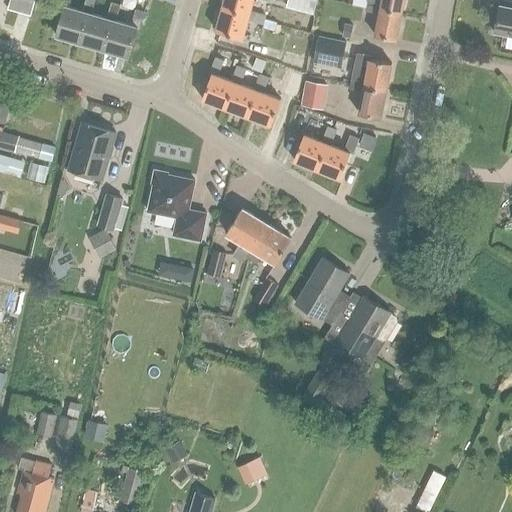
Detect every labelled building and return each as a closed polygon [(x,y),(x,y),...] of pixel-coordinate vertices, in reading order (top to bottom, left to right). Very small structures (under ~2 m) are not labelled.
[(35,0),(11,0),(9,10),(32,16),(35,0)] [(92,14),(96,0),(86,0),(83,12),(65,6),(56,36),(81,43),(90,13),(92,14)] [(250,15),(251,12),(254,0),(263,0),(270,2),(270,0),(225,0),(223,7),(250,15)] [(287,0),(286,8),(313,15),(317,0),(287,0)] [(402,13),(404,0),(368,0),(368,2),(382,4),(381,9),(402,13)] [(397,40),(402,13),(381,9),(382,4),(368,2),(366,11),(380,13),(375,36),(397,40)] [(116,21),(121,5),(112,3),(107,19),(92,14),(90,13),(81,43),(105,50),(114,20),(116,21)] [(511,7),(499,5),(494,32),(511,35),(511,7)] [(266,16),(251,12),(250,15),(223,7),(216,31),(243,39),(248,21),(264,25),(266,16)] [(140,29),(145,12),(136,10),(132,26),(116,21),(114,20),(105,50),(130,57),(138,29),(140,29)] [(277,22),(266,19),(263,29),(274,32),(277,22)] [(352,24),(345,22),(343,34),(349,36),(352,24)] [(340,69),(341,62),(345,42),(318,37),(313,63),(340,69)] [(286,49),(281,66),(306,72),(310,55),(286,49)] [(371,60),(372,56),(358,53),(352,80),(366,82),(365,87),(387,91),(392,64),(371,60)] [(226,109),(235,85),(231,83),(217,78),(224,60),(216,57),(209,76),(212,77),(203,100),(226,109)] [(265,61),(256,58),(252,68),(261,71),(265,61)] [(257,93),(254,92),(241,87),(240,87),(247,69),(238,65),(231,83),(235,85),(226,109),(248,117),(257,93)] [(280,102),(265,96),(263,95),(269,77),(260,74),(254,92),(257,93),(248,117),(271,126),(280,102)] [(365,87),(366,82),(352,80),(350,89),(364,91),(360,114),(381,118),(387,91),(365,87)] [(329,85),(306,81),(301,106),(325,110),(329,85)] [(0,122),(6,124),(13,97),(0,93),(0,122)] [(116,133),(84,123),(70,170),(102,180),(116,133)] [(331,145),(337,130),(328,127),(322,142),(305,135),(294,161),(317,170),(328,144),(331,145)] [(56,147),(0,131),(0,147),(52,163),(56,147)] [(360,144),(371,149),(375,138),(364,133),(360,144)] [(359,139),(351,135),(345,150),(331,145),(328,144),(317,170),(340,179),(351,153),(353,154),(359,139)] [(10,159),(0,156),(0,171),(5,173),(10,159)] [(174,236),(201,242),(207,214),(189,210),(196,181),(168,175),(169,173),(155,170),(152,184),(154,185),(148,212),(178,218),(174,236)] [(124,199),(107,194),(98,226),(115,231),(124,199)] [(244,262),(247,257),(252,249),(267,224),(242,209),(227,234),(241,242),(232,255),(244,262)] [(267,224),(252,249),(247,257),(257,264),(262,255),(276,264),(292,238),(267,224)] [(95,234),(106,255),(116,250),(105,229),(95,234)] [(208,274),(221,277),(227,254),(214,250),(208,274)] [(343,309),(350,298),(339,293),(350,274),(324,258),(296,304),(333,326),(322,343),(322,344),(343,309)] [(183,272),(181,281),(192,283),(195,269),(188,268),(183,272)] [(279,286),(266,279),(253,299),(266,307),(279,286)] [(391,313),(391,312),(365,296),(353,315),(343,309),(322,344),(336,352),(341,344),(364,358),(376,338),(382,341),(386,340),(398,322),(397,317),(391,313)] [(218,349),(225,328),(205,322),(198,343),(218,349)] [(426,366),(409,357),(400,375),(417,384),(426,366)] [(343,425),(348,417),(320,399),(333,380),(318,370),(305,390),(307,391),(303,397),(314,405),(312,409),(320,414),(332,422),(334,420),(343,425)] [(79,418),(81,404),(70,402),(67,416),(79,418)] [(57,415),(43,412),(38,435),(52,438),(57,415)] [(61,417),(54,449),(71,453),(78,421),(61,417)] [(89,421),(85,438),(105,442),(108,425),(89,421)] [(166,449),(174,463),(187,456),(180,442),(166,449)] [(259,458),(238,468),(245,485),(267,475),(259,458)] [(17,511),(45,511),(55,479),(49,478),(52,466),(36,461),(33,473),(24,471),(18,493),(23,494),(17,511)] [(146,472),(123,465),(122,472),(127,473),(120,500),(137,505),(146,472)] [(87,487),(83,509),(95,511),(99,489),(87,487)] [(189,511),(212,511),(217,498),(196,492),(189,511)]
